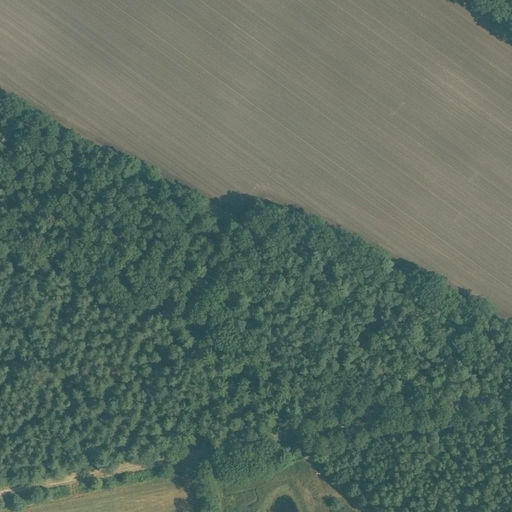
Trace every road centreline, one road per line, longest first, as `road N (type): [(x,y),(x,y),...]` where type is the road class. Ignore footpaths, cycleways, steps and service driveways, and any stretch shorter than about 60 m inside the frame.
road 1 (track): [(379,403),(0,234)]
road 2 (track): [(379,403),(0,492)]
road 3 (track): [(511,376),(379,403)]
